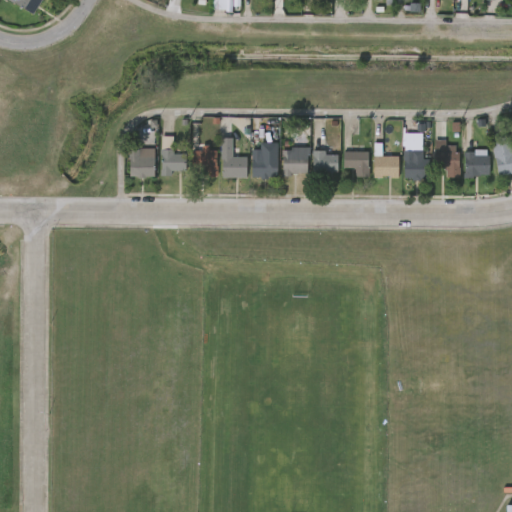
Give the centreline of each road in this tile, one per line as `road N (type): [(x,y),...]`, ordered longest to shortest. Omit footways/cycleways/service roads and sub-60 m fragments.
road 1 (tertiary): [(0,211),(511,207)]
road 2 (residential): [(34,511),(35,212)]
